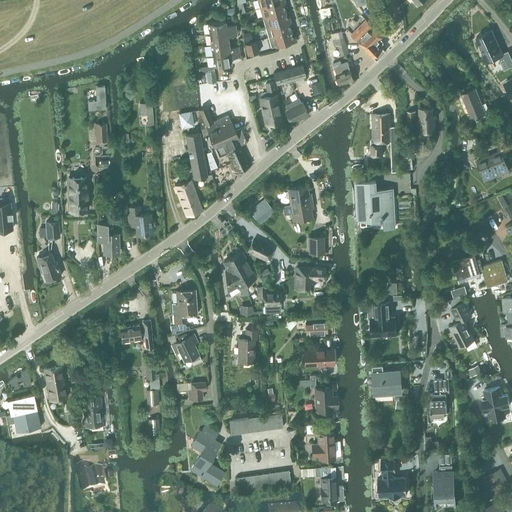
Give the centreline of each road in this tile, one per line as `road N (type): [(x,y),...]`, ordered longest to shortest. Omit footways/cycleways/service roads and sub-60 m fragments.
road 1 (residential): [(234,511),(204,285),(178,239)]
road 2 (residential): [(178,239),(388,59)]
road 3 (residential): [(0,359),(178,239)]
road 4 (residential): [(423,220),(420,178),(438,152),(438,105),(388,59)]
road 5 (residential): [(424,511),(422,388),(435,327)]
road 6 (residential): [(511,475),(435,327)]
